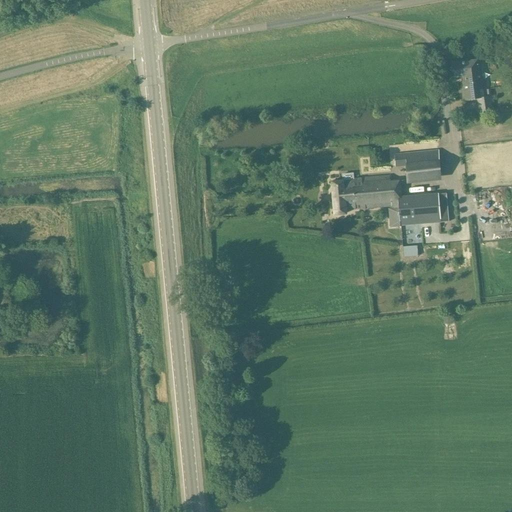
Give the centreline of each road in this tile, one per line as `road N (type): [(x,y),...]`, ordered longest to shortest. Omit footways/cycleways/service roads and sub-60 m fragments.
road 1 (unclassified): [(193,511),(148,44)]
road 2 (unclassified): [(148,44),(424,0)]
road 3 (unclassified): [(0,77),(148,44)]
